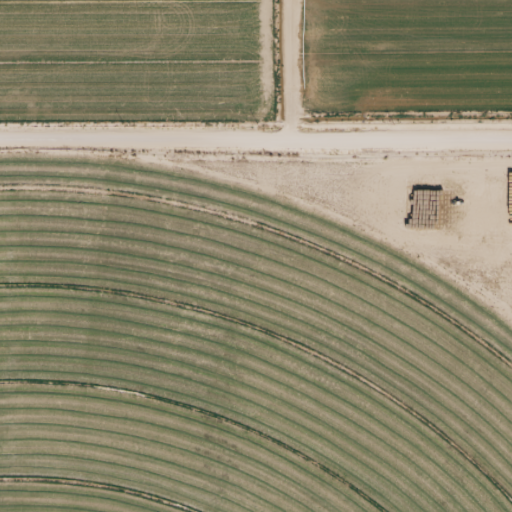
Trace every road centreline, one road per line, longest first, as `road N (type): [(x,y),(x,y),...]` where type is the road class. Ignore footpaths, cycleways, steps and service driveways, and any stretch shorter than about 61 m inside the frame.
road 1 (residential): [(293,119),(0,124)]
road 2 (residential): [(293,119),(511,116)]
